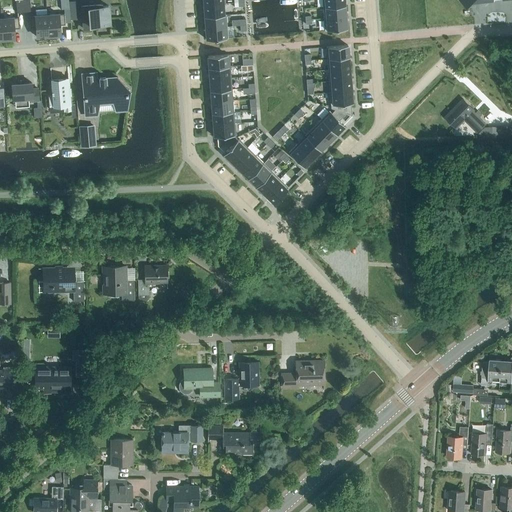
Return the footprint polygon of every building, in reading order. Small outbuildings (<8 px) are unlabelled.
[(69,0),(60,0),(61,10),(64,10),(64,13),(65,23),(71,23),(70,9),(69,0)] [(448,11),(448,0),(429,0),(429,11),(448,11)] [(224,14),(223,4),(223,3),(204,5),(205,16),(224,15),(224,14)] [(345,17),(344,5),(323,7),(324,18),(345,17)] [(110,23),(108,6),(81,8),(83,28),(91,28),(91,25),(110,23)] [(64,13),(47,14),(48,36),(60,35),(59,25),(65,24),(65,23),(64,13)] [(48,36),(47,14),(29,16),(30,27),(36,27),(37,37),(48,36)] [(226,14),(224,14),(224,15),(205,16),(206,28),(227,26),(226,14)] [(18,17),(1,18),(3,39),(14,38),(14,28),(19,28),(18,17)] [(346,28),(345,17),(324,18),(325,30),(346,28)] [(228,38),(227,26),(206,28),(207,39),(228,38)] [(348,45),(326,46),(327,58),(349,57),(348,45)] [(230,66),(229,54),(208,56),(209,68),(230,66)] [(349,68),(349,57),(327,58),(328,70),(349,68)] [(231,77),(230,66),(209,68),(210,79),(231,77)] [(350,79),(349,68),(328,70),(329,81),(350,79)] [(127,103),(129,89),(117,78),(118,78),(118,77),(96,79),(96,73),(82,75),(85,115),(94,114),(97,114),(98,105),(99,101),(113,100),(114,104),(116,110),(126,109),(127,103)] [(232,89),(231,77),(210,79),(211,90),(232,89)] [(69,88),(69,78),(51,80),(52,96),(49,96),(50,105),(64,104),(65,110),(71,110),(70,104),(71,104),(70,95),(71,95),(71,88),(69,88)] [(351,91),(350,79),(329,81),(330,93),(351,91)] [(32,83),(12,84),(13,99),(19,99),(20,107),(29,106),(29,101),(39,100),(38,88),(32,89),(32,83)] [(233,100),(232,89),(211,90),(211,102),(233,100)] [(352,102),(351,91),(330,93),(331,108),(335,109),(343,112),(343,103),(352,102)] [(471,112),(474,109),(463,99),(445,117),(456,127),(465,119),(477,132),(486,123),(475,113),(473,115),(471,112)] [(234,111),(233,100),(211,102),(212,113),(234,111)] [(339,120),(345,113),(343,112),(335,109),(331,113),(329,110),(321,118),(336,134),(344,125),(339,120)] [(235,123),(234,111),(212,113),(213,125),(235,123)] [(336,134),(321,118),(313,127),(328,142),(336,134)] [(236,137),(235,123),(213,125),(214,136),(225,135),(225,142),(228,141),(236,137)] [(94,125),(80,127),(81,145),(95,144),(94,125)] [(328,142),(313,127),(305,135),(320,150),(328,142)] [(260,133),(255,128),(248,131),(255,138),(260,133)] [(320,150),(305,135),(297,143),(312,158),(320,150)] [(232,162),(247,146),(239,138),(238,139),(236,137),(228,141),(232,145),(224,153),(232,162)] [(270,148),(275,143),(270,139),(266,143),(270,148)] [(312,158),(297,143),(288,152),(304,167),(312,158)] [(240,170),(255,155),(247,146),(232,162),(240,170)] [(248,178),(263,163),(255,155),(240,170),(248,178)] [(256,186),(272,171),(263,163),(248,178),(256,186)] [(265,194),(280,179),(272,171),(256,186),(265,194)] [(282,193),(288,187),(280,179),(265,194),(273,202),(282,193)] [(145,279),(138,279),(138,300),(146,300),(146,299),(149,296),(149,286),(151,286),(153,284),(153,283),(167,283),(167,265),(144,265),(145,279)] [(121,300),(134,300),(134,279),(125,280),(125,266),(103,266),(103,293),(121,292),(121,300)] [(73,301),(84,301),(83,281),(73,281),(73,272),(64,272),(64,267),(43,267),(44,291),(73,291),(73,301)] [(0,303),(2,303),(10,303),(10,282),(2,282),(2,283),(0,282),(0,303)] [(77,359),(77,375),(86,375),(86,348),(73,348),(73,359),(77,359)] [(511,356),(511,357),(511,360),(501,360),(500,381),(511,382),(511,379),(511,356)] [(500,381),(501,360),(489,359),(489,362),(483,361),(482,377),(488,377),(488,380),(500,381)] [(323,384),(323,360),(296,361),(296,373),(282,373),(282,387),(297,387),(297,384),(323,384)] [(240,362),(240,378),(224,378),(225,398),(239,398),(238,385),(258,384),(257,362),(240,362)] [(16,380),(14,380),(14,366),(3,366),(3,372),(0,371),(0,392),(4,392),(4,386),(16,386),(16,380)] [(43,391),(70,391),(70,367),(35,367),(35,386),(43,386),(43,391)] [(184,369),(184,378),(181,381),(179,384),(179,388),(181,391),(185,393),(188,393),(191,390),(193,386),(200,386),(200,396),(219,395),(219,382),(212,383),(211,368),(184,369)] [(473,385),(453,384),(453,392),(472,394),(473,385)] [(470,408),(471,396),(461,395),(460,399),(465,400),(465,408),(470,408)] [(505,408),(505,398),(495,398),(495,407),(505,408)] [(492,441),(493,424),(488,423),(487,423),(487,426),(479,425),(478,427),(477,432),(473,432),(471,454),(485,455),(486,440),(492,441)] [(201,440),(201,426),(192,426),(192,425),(179,425),(179,432),(162,432),(162,452),(187,452),(187,440),(191,440),(201,440)] [(225,453),(252,453),(252,440),(249,440),(249,432),(222,432),(222,425),(207,426),(207,438),(222,438),(222,445),(225,445),(225,453)] [(467,444),(469,426),(460,426),(459,437),(448,436),(447,456),(461,457),(462,444),(467,444)] [(511,426),(511,430),(497,429),(496,451),(509,452),(510,438),(511,438),(511,426)] [(132,464),(132,439),(111,439),(111,464),(103,464),(103,478),(117,478),(117,464),(132,464)] [(97,498),(97,484),(87,484),(87,488),(71,488),(70,511),(86,511),(87,498),(97,498)] [(131,500),(132,485),(109,484),(109,499),(113,499),(112,511),(137,511),(137,509),(139,509),(140,508),(141,507),(141,506),(141,505),(141,504),(140,503),(139,502),(138,502),(137,502),(136,502),(135,503),(134,504),(134,505),(129,505),(129,499),(131,500)] [(63,498),(63,486),(52,486),(51,498),(34,497),(33,511),(55,511),(56,498),(63,498)] [(198,506),(198,486),(166,486),(166,499),(174,499),(174,511),(182,511),(182,506),(198,506)] [(217,497),(221,497),(227,492),(221,486),(217,486),(217,497)] [(511,511),(511,486),(502,486),(501,506),(510,506),(509,511),(511,511)] [(486,509),(485,511),(495,511),(496,503),(491,502),(491,490),(478,489),(476,508),(486,509)] [(469,511),(470,504),(464,504),(465,491),(450,490),(449,510),(463,511),(469,511)]
